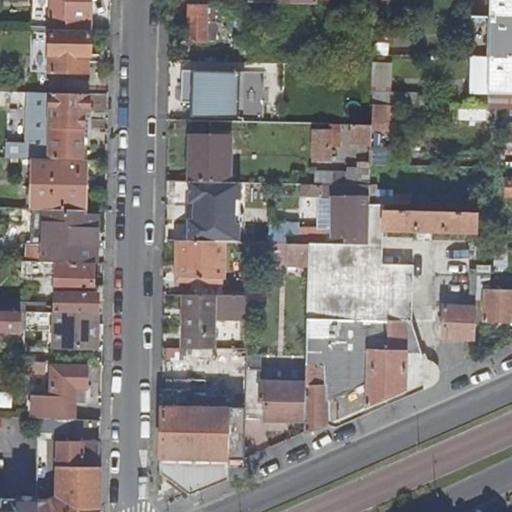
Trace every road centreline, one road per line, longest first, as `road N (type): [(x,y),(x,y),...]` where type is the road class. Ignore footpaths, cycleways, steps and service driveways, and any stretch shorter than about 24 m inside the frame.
road 1 (residential): [(129,511),(142,0)]
road 2 (primary): [(511,386),(227,511)]
